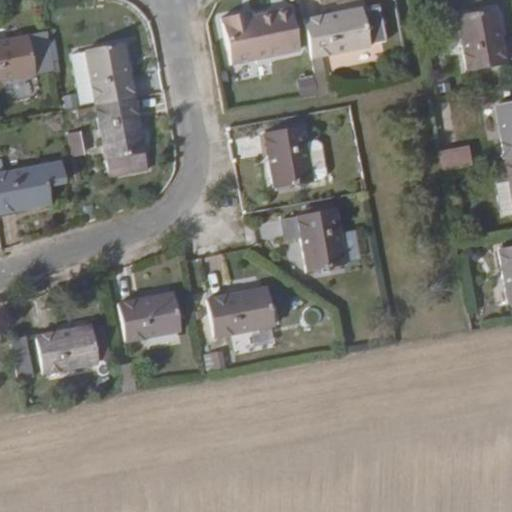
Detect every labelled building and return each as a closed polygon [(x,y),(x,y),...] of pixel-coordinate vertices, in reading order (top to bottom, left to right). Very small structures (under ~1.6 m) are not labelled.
[(292,15),(300,54),(313,51),(359,41),(351,3),(292,15)] [(490,4),(452,11),(462,66),(500,59),(490,4)] [(220,59),(289,46),(281,6),(243,13),(234,15),(233,10),(211,14),(220,59)] [(21,37),(0,40),(0,79),(28,74),(21,37)] [(126,96),(117,45),(78,51),(88,104),(126,96)] [(315,59),(313,51),(300,54),(301,62),(315,59)] [(313,80),(296,82),(298,97),(315,94),(313,80)] [(138,169),(126,96),(88,104),(100,175),(138,169)] [(511,151),(511,96),(489,101),(499,154),(511,151)] [(267,183),(304,176),(304,175),(298,139),(295,122),(258,128),(261,147),(267,183)] [(64,132),(67,154),(79,152),(75,130),(64,132)] [(308,137),(298,139),(304,175),(314,173),(319,169),(313,140),(308,137)] [(437,165),(468,159),(466,144),(434,149),(437,165)] [(511,206),(511,151),(499,154),(509,207),(511,206)] [(509,207),(499,154),(489,156),(498,208),(509,207)] [(0,212),(41,204),(38,186),(53,184),(49,163),(0,172),(0,212)] [(328,207),(290,213),(299,267),(337,260),(328,207)] [(259,238),(279,235),(277,222),(258,225),(259,238)] [(511,240),(494,244),(504,297),(511,295),(511,240)] [(195,298),(202,336),(261,324),(254,287),(195,298)] [(108,302),(115,338),(167,327),(160,292),(108,302)] [(24,330),(30,367),(84,358),(77,321),(24,330)] [(102,358),(99,323),(85,325),(88,360),(102,358)] [(121,364),(106,365),(110,392),(125,389),(121,364)]
